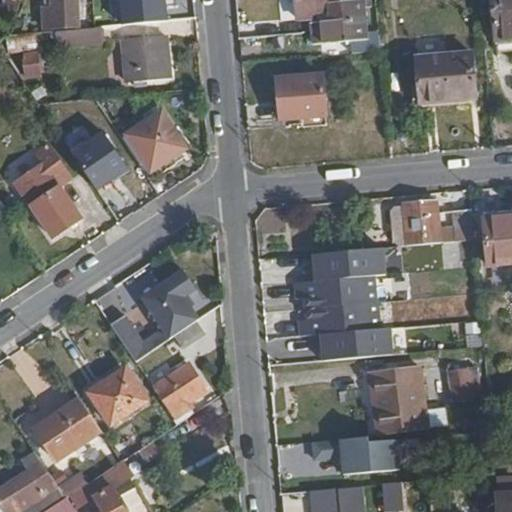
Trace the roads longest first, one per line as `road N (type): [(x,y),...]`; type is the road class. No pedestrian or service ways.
road 1 (residential): [(232,192),(262,511)]
road 2 (residential): [(232,192),(511,166)]
road 3 (residential): [(232,192),(204,199),(0,335)]
road 4 (residential): [(215,0),(232,192)]
